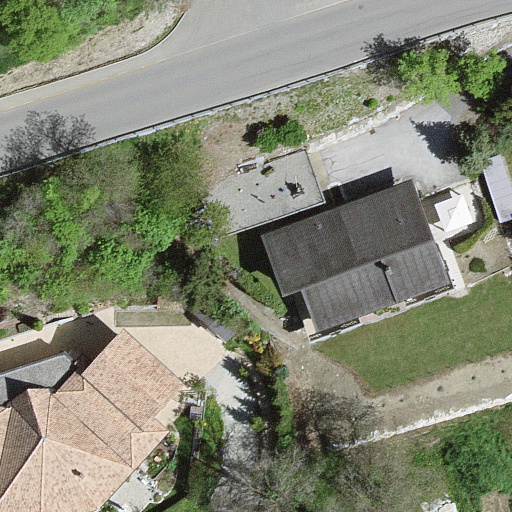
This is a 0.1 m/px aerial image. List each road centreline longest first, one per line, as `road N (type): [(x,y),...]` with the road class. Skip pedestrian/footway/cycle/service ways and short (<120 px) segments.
road 1 (residential): [(252,61),(0,141)]
road 2 (residential): [(444,0),(252,61)]
